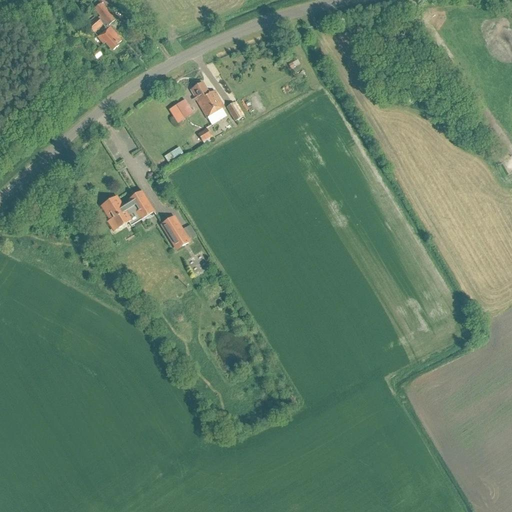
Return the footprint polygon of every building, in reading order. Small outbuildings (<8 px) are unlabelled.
[(115,2),(113,0),(99,0),(107,9),(115,2)] [(86,29),(92,35),(101,27),(105,32),(96,40),(103,47),(104,46),(111,54),(117,48),(116,46),(120,43),(107,28),(113,23),(99,6),(92,12),(98,19),(96,21),(96,20),(86,29)] [(224,111),(214,93),(208,96),(202,85),(190,92),(207,121),(224,111)] [(244,115),(252,112),(246,97),(238,101),(244,115)] [(184,101),(169,112),(178,125),(193,115),(184,101)] [(234,104),(227,109),(235,122),(242,118),(234,104)] [(216,138),(225,132),(221,125),(212,132),(216,138)] [(211,137),(206,130),(198,136),(204,146),(211,142),(209,139),(211,137)] [(170,165),(195,150),(190,143),(165,158),(170,165)] [(102,210),(114,230),(128,221),(130,223),(151,210),(142,196),(129,204),(129,205),(122,209),(117,201),(115,202),(113,200),(102,207),(103,209),(102,210)] [(173,220),(161,227),(176,251),(188,244),(173,220)]
